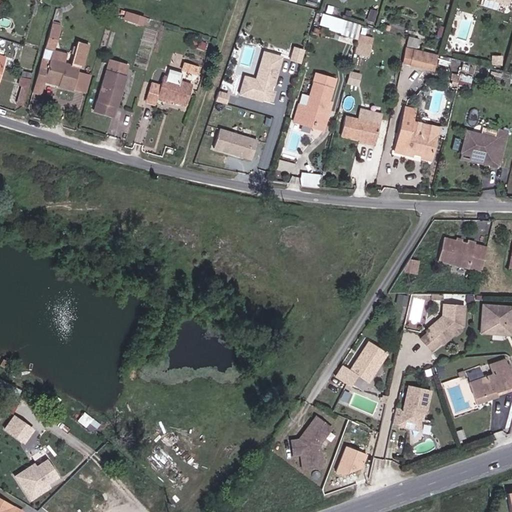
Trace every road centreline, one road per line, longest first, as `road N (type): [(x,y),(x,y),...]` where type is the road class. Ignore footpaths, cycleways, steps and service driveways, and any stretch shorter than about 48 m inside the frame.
road 1 (residential): [(0,120),(246,189),(511,207)]
road 2 (unknown): [(295,422),(417,205)]
road 3 (secondary): [(511,453),(349,511)]
